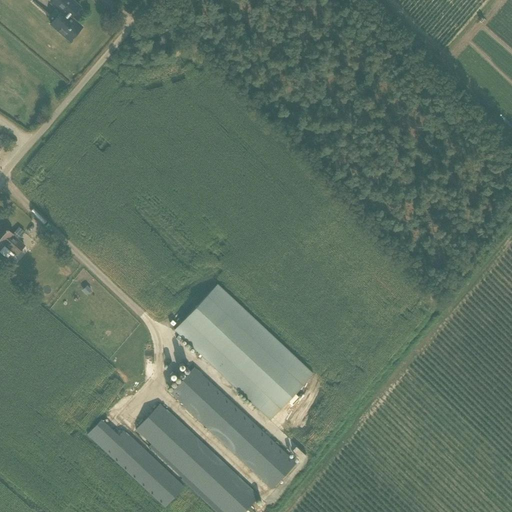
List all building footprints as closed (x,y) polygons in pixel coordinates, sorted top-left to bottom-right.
[(80,7),(72,0),(52,0),(51,2),(61,12),(50,24),(70,41),(82,27),(71,18),(80,7)] [(13,234),(1,225),(0,226),(0,249),(4,244),(16,255),(24,245),(12,235),(13,234)] [(270,419),(286,403),(293,395),(298,400),(301,397),(296,392),(313,374),(217,284),(174,330),(270,419)] [(170,392),(272,488),(296,463),(194,367),(170,392)] [(136,429),(190,480),(223,511),(244,511),(258,497),(159,404),(136,429)] [(165,507),(178,491),(182,487),(123,431),(119,436),(101,419),(87,434),(165,507)]
